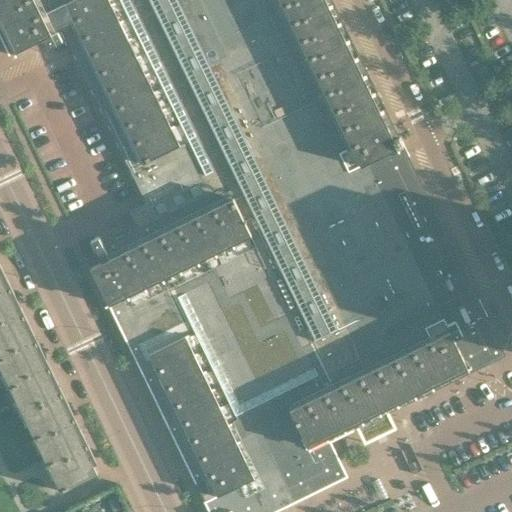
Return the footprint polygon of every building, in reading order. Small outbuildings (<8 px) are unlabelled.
[(0,0),(0,36),(9,55),(43,39),(48,49),(56,45),(59,50),(69,45),(70,46),(95,99),(104,116),(112,134),(129,169),(138,186),(146,204),(147,205),(149,204),(165,196),(167,195),(182,188),(184,187),(200,179),(202,178),(201,176),(193,161),(193,160),(192,159),(184,143),(183,141),(168,109),(167,107),(167,106),(163,99),(162,96),(159,90),(158,88),(151,73),(150,72),(149,71),(142,56),(140,53),(133,38),(132,36),(124,21),(125,20),(124,18),(123,18),(116,3),(115,1),(114,0),(72,0),(66,3),(65,4),(64,4),(55,9),(53,6),(50,0),(0,0)] [(50,0),(53,6),(63,1),(64,4),(65,4),(66,3),(72,0),(114,0),(115,1),(116,0),(117,2),(116,3),(123,18),(124,18),(125,17),(126,19),(126,20),(125,20),(124,21),(132,36),(134,35),(135,37),(133,38),(140,53),(142,53),(143,55),(142,56),(149,71),(151,70),(151,71),(152,72),(151,73),(158,88),(159,88),(160,89),(160,90),(159,90),(162,96),(163,99),(167,106),(168,105),(168,106),(169,107),(167,108),(168,109),(183,141),(185,140),(185,141),(186,143),(184,143),(192,159),(193,158),(194,159),(195,160),(193,161),(201,176),(202,175),(203,178),(202,178),(203,180),(200,181),(200,179),(184,187),(185,188),(183,189),(182,188),(167,195),(167,197),(165,198),(165,196),(149,204),(150,205),(147,206),(147,205),(146,204),(129,212),(137,228),(139,228),(139,227),(140,227),(153,221),(154,220),(154,219),(156,218),(156,219),(172,211),(171,210),(172,210),(173,209),(174,210),(189,203),(189,202),(191,201),(191,202),(207,194),(206,193),(208,192),(209,193),(224,186),(224,185),(226,184),(226,185),(242,189),(246,198),(247,197),(248,199),(247,200),(254,215),(255,214),(256,217),(255,217),(263,233),(264,232),(264,233),(199,265),(179,275),(166,281),(167,282),(166,282),(173,298),(174,297),(175,299),(174,300),(182,315),(183,315),(183,316),(184,317),(182,318),(189,333),(191,332),(192,335),(191,335),(198,351),(200,350),(200,351),(201,352),(199,353),(207,368),(208,367),(209,369),(209,370),(207,371),(214,386),(217,385),(217,386),(218,387),(216,388),(224,404),(225,403),(226,405),(225,406),(231,419),(233,419),(234,420),(247,413),(247,412),(249,411),(250,412),(265,404),(265,403),(267,402),(267,404),(268,403),(283,396),(282,395),(284,394),(285,396),(301,388),(300,386),(301,386),(302,385),(302,386),(318,379),(317,378),(318,377),(319,377),(320,378),(335,370),(335,369),(336,369),(337,368),(337,369),(339,368),(339,369),(343,367),(351,363),(351,361),(352,361),(353,360),(354,360),(355,361),(371,354),(370,352),(371,352),(372,351),(373,353),(388,345),(387,344),(388,343),(390,342),(390,344),(406,336),(405,335),(407,334),(408,335),(423,328),(443,319),(443,318),(445,322),(453,318),(460,331),(462,335),(453,339),(454,341),(455,340),(469,368),(471,373),(505,356),(486,317),(487,316),(485,312),(484,313),(480,304),(481,303),(479,300),(478,300),(445,233),(408,157),(409,157),(407,153),(406,153),(403,146),(402,146),(398,148),(382,156),(368,163),(360,166),(351,148),(343,130),(334,113),(322,119),(305,83),(279,31),(280,30),(291,25),(283,7),(279,0),(50,0)] [(334,4),(331,0),(279,0),(283,7),(291,25),(280,30),(279,31),(305,83),(322,119),(334,113),(343,130),(351,148),(360,166),(368,163),(382,156),(398,148),(402,146),(403,146),(385,109),(377,92),(359,57),(334,4)] [(209,370),(209,369),(208,367),(207,368),(199,353),(201,352),(200,351),(200,350),(198,351),(191,335),(192,335),(191,332),(189,333),(182,318),(184,317),(183,316),(183,315),(182,315),(174,300),(175,299),(174,297),(173,298),(166,282),(167,282),(166,281),(179,275),(199,265),(264,233),(264,232),(263,233),(255,217),(256,217),(255,214),(254,215),(247,200),(248,199),(247,197),(246,198),(242,189),(226,185),(226,184),(224,185),(224,186),(209,193),(208,192),(206,193),(207,194),(191,202),(191,201),(189,202),(189,203),(174,210),(173,209),(172,210),(171,210),(172,211),(156,219),(156,218),(154,219),(154,220),(153,221),(140,227),(139,227),(139,228),(137,228),(138,229),(120,237),(103,246),(98,237),(94,239),(91,241),(90,239),(79,244),(95,277),(108,304),(127,343),(144,378),(153,396),(161,413),(178,448),(195,483),(195,484),(198,488),(204,501),(209,511),(274,511),(294,503),(294,502),(312,494),(268,403),(267,404),(267,402),(265,403),(265,404),(250,412),(249,411),(247,412),(247,413),(234,420),(233,419),(231,419),(225,406),(226,405),(225,403),(224,404),(216,388),(218,387),(217,386),(217,385),(214,386),(207,371),(209,370)] [(0,367),(35,439),(45,460),(61,492),(97,475),(0,275),(0,367)] [(379,418),(380,419),(383,417),(383,416),(396,410),(405,405),(416,400),(430,393),(435,391),(471,373),(469,368),(455,340),(454,341),(453,339),(462,335),(460,331),(453,318),(445,322),(443,318),(443,319),(423,328),(408,335),(407,334),(405,335),(406,336),(390,344),(390,342),(388,343),(387,344),(388,345),(373,353),(372,351),(371,352),(370,352),(371,354),(355,361),(354,360),(353,360),(352,361),(351,361),(351,363),(343,367),(339,369),(339,368),(337,369),(337,368),(336,369),(335,369),(335,370),(320,378),(319,377),(318,377),(317,378),(318,379),(302,386),(302,385),(301,386),(300,386),(301,388),(285,396),(284,394),(282,395),(283,396),(268,403),(312,494),(323,488),(346,477),(329,442),(362,426),(363,427),(366,425),(366,424),(369,422),(379,418)]
